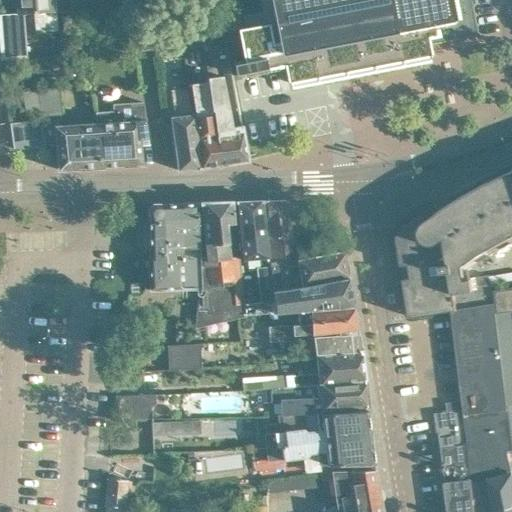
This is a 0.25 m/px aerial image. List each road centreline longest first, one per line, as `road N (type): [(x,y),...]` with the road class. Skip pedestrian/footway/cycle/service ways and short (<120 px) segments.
road 1 (tertiary): [(0,186),(354,171)]
road 2 (residential): [(402,511),(354,171)]
road 3 (tertiary): [(354,171),(419,161),(511,127)]
